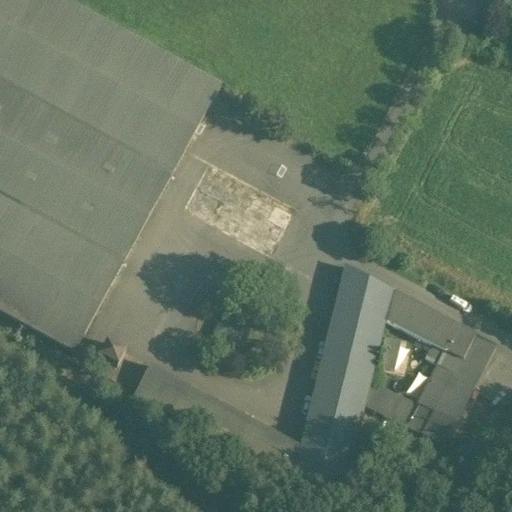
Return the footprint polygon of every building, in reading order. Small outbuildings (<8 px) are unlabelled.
[(219,87),(61,0),(0,0),(0,315),(72,355),(219,87)] [(293,215),(206,168),(182,211),(270,258),(293,215)] [(346,269),(299,449),(152,367),(136,396),(292,482),(291,485),(339,497),(363,406),(368,383),(384,325),(392,293),(346,269)] [(495,348),(392,293),(384,325),(430,349),(425,362),(436,368),(417,405),(420,407),(407,430),(441,448),(495,348)] [(252,332),(224,317),(214,336),(242,350),(252,332)] [(125,355),(107,345),(99,360),(117,370),(125,355)] [(411,405),(368,383),(363,406),(403,427),(413,408),(411,405)]
